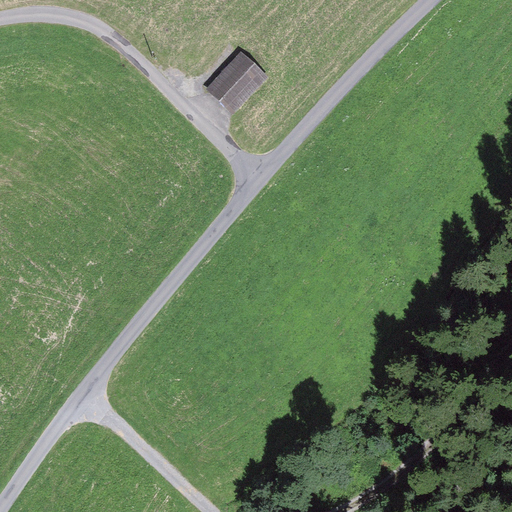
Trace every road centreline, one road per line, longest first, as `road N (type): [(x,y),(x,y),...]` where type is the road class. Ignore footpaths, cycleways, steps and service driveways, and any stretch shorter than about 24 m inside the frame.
road 1 (unclassified): [(425,0),(259,177),(0,504)]
road 2 (track): [(334,511),(417,462),(511,347)]
road 3 (track): [(85,395),(216,511)]
